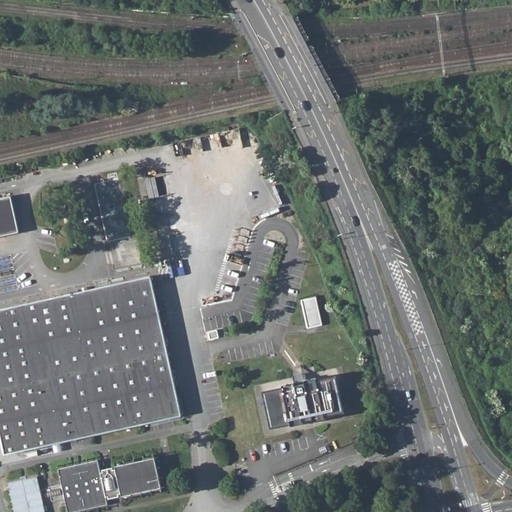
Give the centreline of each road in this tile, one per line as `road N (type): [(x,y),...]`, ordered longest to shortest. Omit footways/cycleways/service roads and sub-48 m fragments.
road 1 (primary): [(317,121),(418,440)]
road 2 (primary): [(511,483),(487,463),(462,422),(412,286),(382,246)]
road 3 (primary): [(456,454),(382,246)]
road 4 (primary): [(382,246),(344,158),(317,121)]
road 5 (primary): [(254,0),(317,121)]
